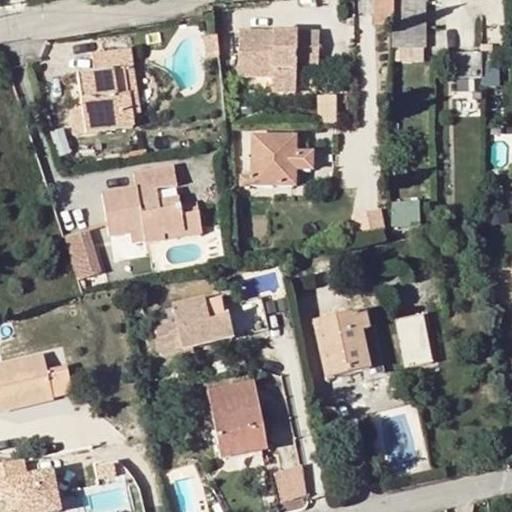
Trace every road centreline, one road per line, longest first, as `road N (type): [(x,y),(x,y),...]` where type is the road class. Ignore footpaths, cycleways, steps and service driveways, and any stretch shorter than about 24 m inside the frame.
road 1 (residential): [(0,30),(168,0)]
road 2 (residential): [(365,511),(511,479)]
